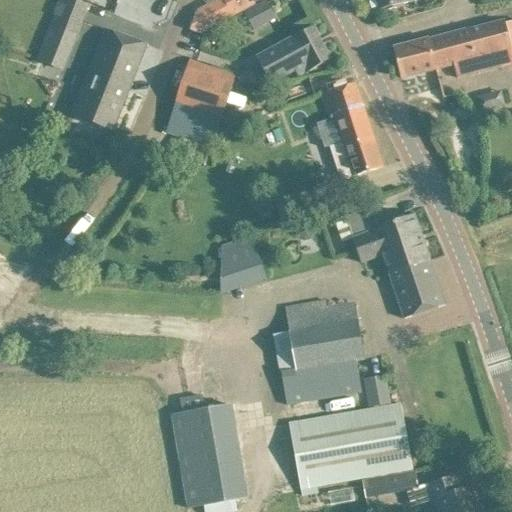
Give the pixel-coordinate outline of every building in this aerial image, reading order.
[(67,56),(87,6),(71,0),(61,0),(43,47),(67,56)] [(219,0),(197,12),(190,31),(199,34),(254,5),(253,2),(256,0),(219,0)] [(367,0),(372,14),(402,5),(402,4),(412,1),(412,0),(367,0)] [(511,53),(504,23),(467,33),(467,30),(427,41),(426,40),(412,43),(393,48),(401,79),(454,65),(457,79),(477,74),(511,64),(511,53)] [(312,28),(295,38),(257,58),(271,84),(294,71),(298,77),(329,60),(312,28)] [(107,31),(89,76),(92,77),(76,117),(78,117),(79,116),(109,128),(108,130),(111,131),(145,46),(107,31)] [(172,114),(218,129),(233,83),(206,74),(187,68),(172,114)] [(355,83),(336,89),(320,94),(328,120),(335,118),(342,141),(328,146),(340,181),(383,168),(355,83)] [(384,173),(361,181),(349,185),(355,204),(390,193),(384,173)] [(383,254),(390,275),(430,261),(414,216),(378,229),(371,209),(346,217),(361,262),(383,254)] [(264,276),(250,234),(220,244),(221,291),(264,276)] [(430,261),(390,275),(405,320),(445,306),(430,261)] [(281,372),(287,405),(360,393),(355,358),(364,357),(355,302),(325,307),(324,302),(286,308),(287,316),(290,331),(275,334),(281,372)] [(365,380),(370,408),(390,405),(384,376),(365,380)] [(400,405),(381,408),(291,424),(302,489),(412,470),(400,405)] [(188,509),(236,500),(246,499),(230,406),(172,416),(188,509)] [(366,498),(398,492),(407,490),(417,489),(414,473),(395,477),(364,483),(366,498)] [(425,486),(429,502),(432,511),(440,511),(441,511),(440,511),(481,511),(474,487),(462,491),(458,476),(425,486)]
